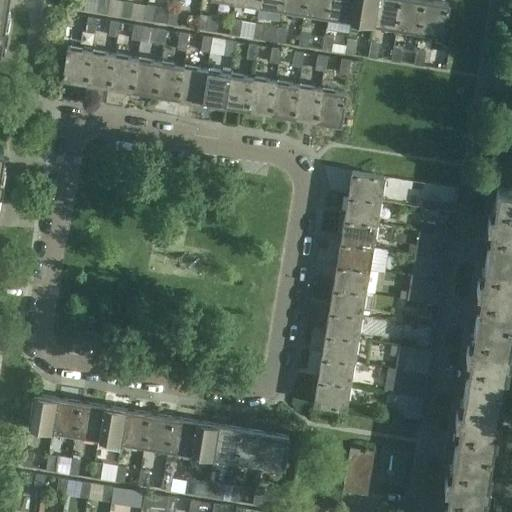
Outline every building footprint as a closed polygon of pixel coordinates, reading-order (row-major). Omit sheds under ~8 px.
[(83,10),(84,0),(74,0),(74,9),(83,10)] [(98,0),(97,12),(107,14),(109,0),(98,0)] [(281,0),(281,8),(304,11),(305,0),(281,0)] [(305,0),(304,11),(327,15),(329,0),(305,0)] [(352,0),(329,0),(327,15),(350,19),(352,0)] [(376,0),(352,0),(350,19),(373,22),(376,0)] [(400,0),(376,0),(373,22),(396,26),(400,0)] [(400,0),(396,26),(419,30),(423,0),(400,0)] [(430,0),(423,0),(419,30),(443,34),(448,3),(430,0)] [(133,2),(123,1),(121,16),(130,18),(133,2)] [(156,6),(146,5),(144,20),(153,22),(156,6)] [(178,10),(168,8),(166,24),(185,27),(186,20),(177,18),(178,10)] [(208,15),(200,14),(198,29),(215,31),(217,16),(208,15)] [(87,16),(84,31),(94,33),(96,18),(87,16)] [(232,19),(229,34),(238,35),(241,20),(232,19)] [(110,20),(107,35),(117,37),(119,21),(110,20)] [(261,39),(261,38),(264,24),(255,22),(252,37),(261,39)] [(133,24),(130,39),(140,40),(142,25),(133,24)] [(278,26),(275,41),(284,43),(287,27),(278,26)] [(165,29),(156,27),(153,42),(162,44),(165,29)] [(300,30),(298,45),(307,46),(310,31),(300,30)] [(179,31),(176,46),(185,48),(188,32),(179,31)] [(321,49),(330,50),(333,35),(324,34),(321,49)] [(202,35),(200,50),(209,52),(211,36),(202,35)] [(344,52),(354,54),(356,40),(356,39),(347,37),(344,52)] [(225,39),(223,54),(232,55),(234,40),(225,39)] [(370,41),(370,42),(367,56),(377,58),(379,42),(370,41)] [(248,42),(246,58),(255,59),(257,44),(248,42)] [(390,60),(400,61),(402,46),(393,45),(390,60)] [(91,50),(67,46),(62,78),(85,81),(91,50)] [(271,46),(269,61),(278,63),(280,47),(271,46)] [(413,63),(422,65),(425,50),(416,48),(413,63)] [(85,81),(108,85),(113,54),(91,50),(85,81)] [(294,50),(291,65),(301,66),(303,51),(294,50)] [(317,53),(314,69),(323,70),(326,55),(317,53)] [(108,85),(131,88),(136,57),(113,54),(108,85)] [(136,57),(131,88),(155,92),(160,61),(136,57)] [(340,57),(338,73),(347,74),(350,59),(340,57)] [(160,61),(155,92),(178,96),(183,65),(160,61)] [(183,65),(178,96),(201,100),(206,69),(183,65)] [(201,100),(224,103),(229,72),(206,69),(201,100)] [(224,103),(247,107),(252,76),(229,72),(224,103)] [(247,107),(269,111),(274,80),(252,76),(247,107)] [(298,83),(274,80),(269,111),(293,115),(298,83)] [(321,87),(298,83),(293,115),(316,118),(321,87)] [(344,91),(321,87),(316,118),(339,122),(344,91)] [(379,199),(383,175),(352,170),(348,193),(379,199)] [(487,252),(511,256),(511,187),(497,185),(493,212),(489,212),(487,224),(491,225),(487,252)] [(348,193),(344,216),(375,221),(379,199),(348,193)] [(421,207),(437,210),(438,200),(423,198),(421,207)] [(344,216),(340,239),(372,245),(375,221),(344,216)] [(419,221),(413,255),(445,260),(451,227),(419,221)] [(340,239),(337,262),(368,268),(372,245),(340,239)] [(511,256),(487,252),(482,278),(478,277),(476,289),(480,290),(476,318),(511,324),(511,319),(511,256)] [(364,291),(368,268),(337,262),(333,285),(364,291)] [(412,266),(411,276),(427,278),(428,269),(412,266)] [(360,315),(364,291),(333,285),(329,309),(360,315)] [(407,300),(430,304),(433,292),(409,288),(407,300)] [(356,338),(360,315),(329,309),(325,333),(356,338)] [(402,323),(418,325),(420,316),(404,313),(402,323)] [(511,324),(476,318),(472,343),(467,342),(465,355),(470,356),(465,382),(501,388),(505,361),(508,361),(510,349),(507,349),(511,324)] [(352,361),(356,338),(325,333),(321,356),(352,361)] [(399,345),(398,345),(414,348),(414,347),(415,338),(400,336),(399,345)] [(389,355),(392,356),(391,367),(396,368),(427,374),(431,350),(414,347),(414,348),(398,345),(398,346),(391,345),(389,355)] [(349,384),(352,361),(321,356),(317,379),(349,384)] [(391,391),(390,392),(397,393),(398,392),(424,396),(427,374),(396,368),(392,391),(391,391)] [(345,407),(349,384),(317,379),(313,402),(345,407)] [(454,447),(490,453),(495,426),(497,427),(499,415),(497,414),(501,388),(465,382),(460,408),(456,408),(455,420),(458,420),(454,447)] [(387,415),(420,420),(424,396),(398,392),(397,393),(395,407),(388,406),(387,415)] [(29,424),(52,428),(58,397),(34,393),(29,424)] [(52,428),(76,432),(81,401),(58,397),(52,428)] [(102,405),(81,401),(76,432),(97,436),(102,405)] [(97,436),(95,447),(120,451),(121,440),(127,409),(104,405),(102,405),(97,436)] [(150,413),(127,409),(121,440),(145,444),(150,413)] [(150,413),(145,444),(168,447),(173,416),(150,413)] [(173,416),(168,447),(191,451),(196,420),(173,416)] [(196,420),(191,451),(213,455),(219,424),(196,420)] [(219,424),(213,455),(236,459),(241,427),(219,424)] [(241,427),(236,459),(259,462),(264,431),(241,427)] [(259,462),(283,466),(288,435),(264,431),(259,462)] [(366,493),(374,450),(350,445),(342,489),(366,493)] [(443,511),(480,511),(484,492),(486,492),(488,480),(485,479),(490,453),(454,447),(450,474),(445,473),(444,485),(448,486),(443,511)] [(25,450),(22,465),(31,466),(34,451),(25,450)] [(58,454),(49,453),(46,468),(56,469),(58,454)] [(78,473),(81,458),(72,456),(69,472),(78,473)] [(94,461),(92,476),(100,478),(102,463),(94,461)] [(124,481),(127,466),(117,464),(115,479),(124,481)] [(141,468),(138,483),(147,484),(150,469),(141,468)] [(164,472),(161,487),(170,488),(173,473),(164,472)] [(35,474),(32,489),(42,490),(44,475),(35,474)] [(187,475),(184,491),(193,492),(196,477),(187,475)] [(58,478),(55,493),(65,494),(67,479),(58,478)] [(209,479),(207,494),(216,496),(219,481),(209,479)] [(81,482),(78,497),(88,498),(90,483),(81,482)] [(241,484),(232,483),(230,498),(239,500),(241,484)] [(104,485),(101,500),(111,502),(113,487),(104,485)] [(255,487),(253,502),(262,503),(264,488),(255,487)] [(167,495),(165,511),(174,511),(177,497),(167,495)] [(190,499),(188,511),(198,511),(200,501),(190,499)] [(213,503),(211,511),(221,511),(222,504),(213,503)]
